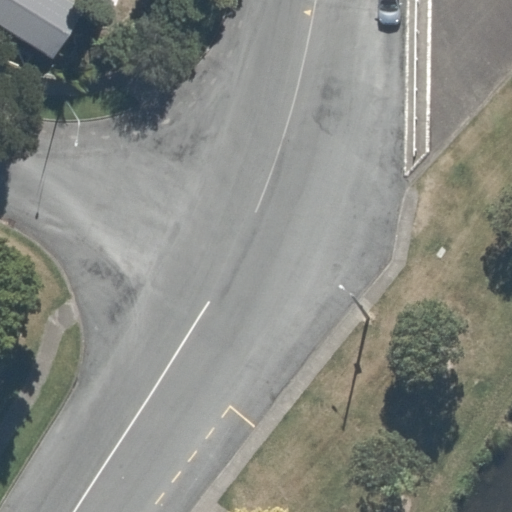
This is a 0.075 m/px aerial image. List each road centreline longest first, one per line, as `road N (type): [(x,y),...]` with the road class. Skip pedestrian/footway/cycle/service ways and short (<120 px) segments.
road 1 (residential): [(73,511),(226,270)]
road 2 (residential): [(226,270),(292,115),(313,0)]
road 3 (residential): [(226,270),(0,170)]
